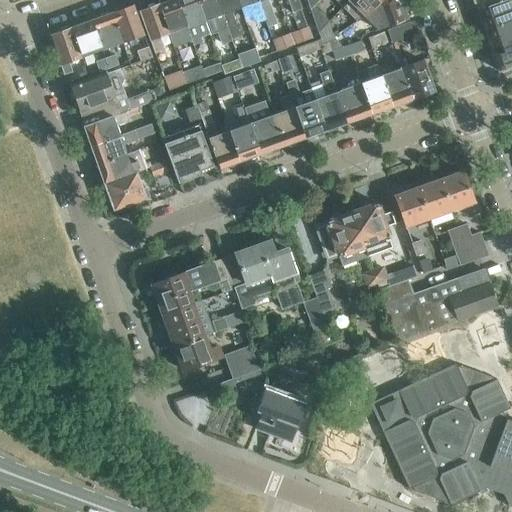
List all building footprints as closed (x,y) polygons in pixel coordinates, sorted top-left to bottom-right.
[(157,4),(168,33),(172,46),(190,40),(175,0),(168,0),(167,0),(166,0),(161,0),(160,1),(160,4),(157,4)] [(209,33),(196,0),(175,0),(190,40),(192,45),(201,42),(199,37),(209,33)] [(196,0),(209,33),(217,30),(222,44),(232,41),(216,0),(196,0)] [(241,9),(237,0),(216,0),(232,41),(241,38),(232,13),(241,9)] [(237,0),(241,9),(249,6),(258,31),(267,27),(267,26),(257,0),(237,0)] [(257,0),(267,26),(277,22),(268,0),(257,0)] [(287,0),(292,12),(301,9),(297,0),(287,0)] [(347,0),(362,14),(375,0),(347,0)] [(375,0),(362,14),(376,29),(407,18),(403,9),(401,9),(396,4),(397,4),(394,1),(394,0),(375,0)] [(478,9),(503,0),(472,0),(476,10),(478,9)] [(511,0),(503,0),(478,9),(481,18),(480,21),(483,29),(511,19),(511,8),(511,7),(511,0)] [(168,33),(157,4),(154,5),(152,4),(147,6),(146,8),(138,11),(159,67),(168,64),(159,37),(168,33)] [(308,7),(316,30),(327,20),(311,4),(308,7)] [(113,12),(111,13),(122,43),(142,35),(132,6),(122,9),(121,7),(112,10),(113,12)] [(122,43),(111,13),(108,14),(108,12),(98,15),(99,17),(91,20),(101,50),(122,43)] [(511,19),(483,29),(487,39),(489,40),(492,49),(511,41),(511,19)] [(71,27),(70,27),(81,57),(101,50),(91,20),(80,24),(80,22),(71,25),(71,27)] [(316,40),(318,45),(335,39),(332,34),(329,22),(327,20),(316,30),(320,39),(316,40)] [(412,34),(408,22),(387,29),(391,41),(412,34)] [(308,26),(290,33),(294,44),(312,37),(308,26)] [(81,57),(70,27),(68,28),(65,27),(60,29),(58,32),(49,35),(62,74),(70,71),(67,62),(81,57)] [(382,31),(366,36),(370,47),(386,41),(382,31)] [(271,39),(273,43),(275,51),(294,44),(290,33),(271,39)] [(318,45),(320,50),(321,54),(331,51),(342,46),(335,39),(318,45)] [(320,50),(318,45),(316,40),(295,47),(299,57),(320,50)] [(359,40),(345,45),(349,55),(362,50),(359,40)] [(511,41),(492,49),(490,49),(494,60),(492,62),(494,67),(496,68),(497,71),(511,65),(511,41)] [(263,55),(275,51),(273,43),(261,48),(263,55)] [(345,45),(342,46),(331,51),(334,60),(349,55),(345,45)] [(150,58),(146,47),(135,52),(139,62),(150,58)] [(255,49),(237,55),(237,57),(238,59),(238,61),(239,60),(242,68),(254,63),(259,62),(258,57),(255,49)] [(113,54),(104,57),(108,68),(117,65),(113,54)] [(108,68),(104,57),(94,60),(98,71),(108,68)] [(290,68),(286,57),(276,60),(279,68),(281,72),(290,68)] [(238,59),(220,66),(221,67),(222,70),(223,75),(242,68),(239,60),(238,61),(238,59)] [(276,60),(268,63),(270,67),(271,71),(279,68),(276,60)] [(401,67),(412,98),(421,94),(423,97),(430,94),(431,91),(433,90),(421,60),(401,67)] [(201,69),(204,76),(222,70),(221,67),(220,66),(219,62),(201,69)] [(380,75),(391,105),(400,102),(403,104),(409,102),(411,98),(412,98),(401,67),(389,72),(386,64),(377,67),(380,75)] [(200,65),(181,71),(185,83),(204,76),(201,69),(200,65)] [(314,99),(325,130),(328,129),(330,131),(335,129),(336,125),(346,122),(335,91),(326,68),(318,71),(322,83),(320,84),(324,95),(314,99)] [(359,82),(370,113),(380,110),(383,112),(388,109),(389,106),(391,105),(380,75),(368,79),(364,68),(355,71),(359,82)] [(119,69),(105,74),(70,86),(71,89),(69,92),(71,98),(75,99),(78,109),(121,94),(121,93),(126,91),(123,81),(123,80),(119,69)] [(252,69),(231,76),(235,89),(257,81),(252,69)] [(185,83),(181,71),(163,78),(167,90),(185,83)] [(236,91),(231,76),(211,83),(216,98),(236,91)] [(285,82),(289,95),(305,137),(314,133),(316,136),(322,134),(322,131),(325,130),(314,99),(311,88),(299,93),(294,79),(285,82)] [(338,90),(349,120),(360,117),(362,119),(368,117),(369,113),(370,113),(359,82),(338,90)] [(121,94),(78,109),(84,126),(124,112),(156,100),(153,92),(149,94),(147,89),(123,98),(121,94)] [(272,113),(268,98),(244,105),(240,91),(220,97),(229,126),(272,113)] [(273,114),(284,144),(287,143),(289,145),(294,143),(294,140),(305,137),(289,95),(279,99),(283,110),(273,114)] [(208,137),(207,137),(217,167),(219,168),(228,164),(230,166),(237,164),(237,161),(239,161),(228,130),(217,134),(213,124),(213,123),(205,100),(196,104),(201,118),(208,137)] [(189,123),(201,118),(196,104),(184,109),(189,123)] [(84,126),(87,134),(86,137),(87,141),(90,143),(90,145),(117,135),(114,126),(127,121),(124,112),(84,126)] [(280,145),(269,115),(248,122),(259,153),(269,149),(271,152),(277,150),(277,146),(280,145)] [(228,130),(239,161),(241,160),(243,162),(249,160),(249,157),(259,153),(248,122),(228,130)] [(160,137),(177,182),(180,181),(181,183),(191,180),(190,177),(191,177),(190,173),(212,165),(198,123),(160,137)] [(117,135),(90,145),(93,153),(92,156),(94,161),(96,162),(97,164),(124,154),(121,145),(154,133),(151,124),(117,135)] [(124,154),(97,164),(98,166),(97,169),(99,175),(102,176),(104,183),(134,172),(149,167),(151,166),(149,162),(145,163),(140,149),(124,154)] [(149,167),(153,176),(167,171),(164,161),(151,166),(149,167)] [(439,180),(450,210),(473,202),(462,172),(459,173),(458,171),(448,175),(449,177),(439,180)] [(134,172),(104,183),(105,186),(104,188),(106,193),(108,195),(113,209),(148,197),(144,188),(140,190),(134,172)] [(427,185),(417,188),(428,218),(450,210),(439,180),(437,181),(436,179),(426,183),(427,185)] [(428,218),(417,188),(414,189),(414,188),(404,191),(404,193),(394,197),(405,226),(428,218)] [(362,208),(351,212),(341,216),(337,214),(332,216),(331,220),(326,221),(326,222),(314,226),(326,260),(338,256),(342,265),(392,246),(385,227),(394,223),(390,212),(381,215),(376,203),(372,205),(368,203),(363,205),(362,208)] [(465,224),(456,227),(460,239),(470,236),(465,224)] [(460,239),(456,227),(447,231),(451,242),(460,239)] [(470,236),(460,239),(451,242),(455,254),(483,244),(479,232),(470,236)] [(419,240),(411,243),(415,255),(424,252),(419,240)] [(252,297),(275,289),(282,308),(301,301),(294,282),(298,280),(287,249),(274,253),(270,241),(222,258),(234,289),(241,309),(255,304),(252,297)] [(483,244),(455,254),(456,255),(460,265),(487,255),(483,244)] [(443,259),(445,265),(447,270),(460,265),(456,255),(443,259)] [(222,293),(234,289),(222,258),(177,275),(176,272),(164,276),(165,279),(151,284),(162,315),(192,304),(187,291),(217,280),(222,293)] [(422,273),(430,270),(426,259),(418,262),(422,273)] [(414,265),(389,271),(391,282),(417,276),(414,265)] [(372,271),(376,283),(386,279),(382,267),(372,271)] [(324,269),(308,275),(316,297),(317,298),(322,312),(334,308),(329,294),(327,289),(330,288),(324,269)] [(463,293),(488,283),(483,270),(458,279),(463,293)] [(376,283),(372,271),(362,274),(366,286),(376,283)] [(458,279),(423,292),(412,296),(417,309),(463,293),(458,279)] [(383,303),(411,293),(407,280),(379,291),(383,303)] [(497,307),(498,307),(489,283),(488,283),(463,293),(417,309),(426,333),(497,307)] [(411,293),(383,303),(398,343),(426,333),(417,309),(412,296),(411,293)] [(303,302),(320,347),(333,342),(322,312),(317,298),(316,299),(316,297),(303,302)] [(162,315),(174,346),(203,336),(192,304),(162,315)] [(212,322),(215,331),(227,328),(224,318),(212,322)] [(203,336),(174,346),(183,371),(220,357),(216,346),(208,349),(203,336)] [(250,346),(249,346),(224,355),(228,367),(254,357),(250,346)] [(258,369),(254,357),(228,367),(232,378),(258,369)] [(495,377),(455,363),(369,403),(409,488),(412,487),(414,490),(445,502),(448,500),(450,504),(486,487),(506,418),(502,411),(509,408),(495,377)] [(255,427),(269,433),(287,439),(292,424),(297,426),(305,403),(264,388),(256,410),(260,412),(255,427)] [(511,420),(506,418),(486,487),(503,494),(509,506),(511,505),(511,420)]
